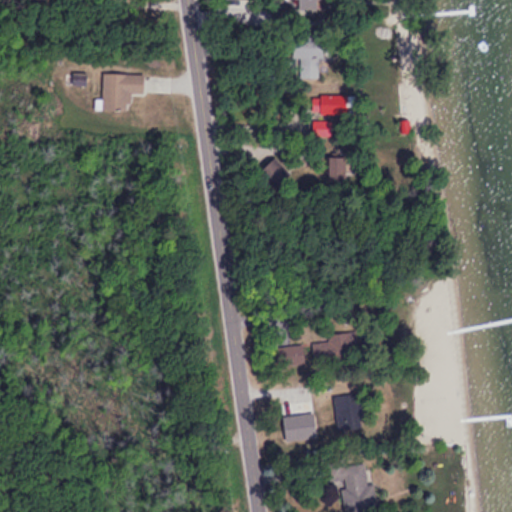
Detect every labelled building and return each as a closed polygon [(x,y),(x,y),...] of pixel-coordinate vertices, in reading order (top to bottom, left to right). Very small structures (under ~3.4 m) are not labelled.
[(287,0),(288,8),(312,8),(312,0),(287,0)] [(317,71),(317,35),(288,35),(288,59),(298,59),(298,71),(317,71)] [(127,108),(127,91),(141,91),(141,71),(100,71),(100,108),(127,108)] [(344,93),(314,93),(314,112),(344,112),(344,93)] [(311,133),(329,133),(329,118),(311,118),(311,133)] [(284,175),(262,153),(251,163),(273,185),(284,175)] [(341,181),(341,153),(323,153),(323,181),(341,181)] [(326,331),(327,340),(310,340),(311,358),(356,356),(355,330),(326,331)] [(302,359),(301,343),(273,345),(274,361),(302,359)] [(333,393),(333,419),(358,419),(358,393),(333,393)] [(374,511),(373,482),(363,482),(362,459),(341,460),(342,511),(374,511)]
